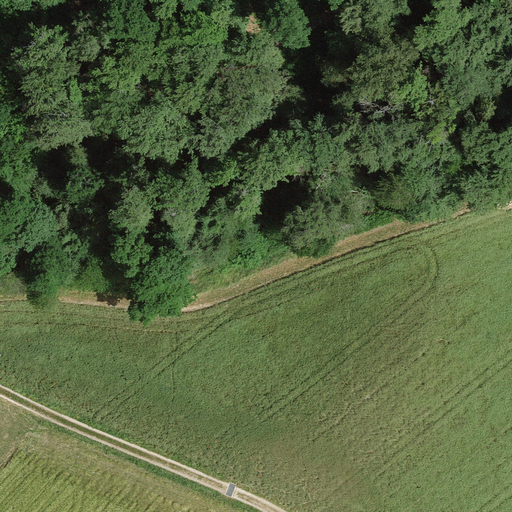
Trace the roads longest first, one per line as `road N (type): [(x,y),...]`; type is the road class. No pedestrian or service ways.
road 1 (track): [(0,291),(186,273),(225,253),(253,234),(268,207),(258,132)]
road 2 (track): [(0,392),(271,511)]
road 3 (track): [(382,0),(269,55),(253,78),(258,132)]
